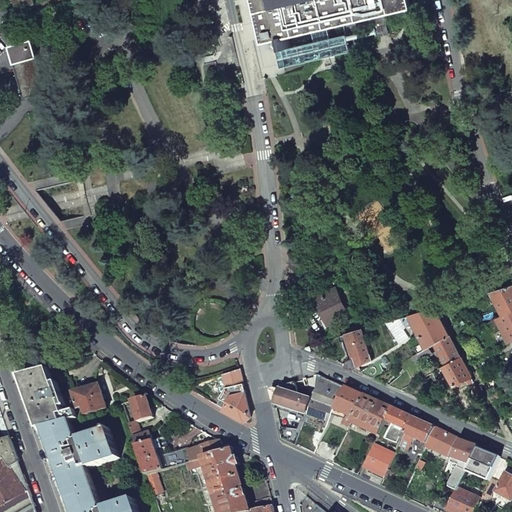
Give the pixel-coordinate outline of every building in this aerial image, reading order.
[(14,0),(17,10),(35,5),(33,0),(14,0)] [(257,0),(268,43),(283,39),(285,50),(286,51),(292,49),(292,48),(289,38),(314,32),(329,29),(351,24),(375,18),(376,23),(380,22),(386,21),(385,16),(412,10),(409,0),(257,0)] [(317,43),(332,39),(329,29),(314,32),(317,43)] [(317,43),(292,48),(292,49),(286,51),(285,50),(280,51),(284,68),(290,67),(324,58),(332,57),(351,52),(348,39),(348,36),(332,39),(317,43)] [(46,92),(32,40),(9,46),(22,98),(46,92)] [(511,284),(487,293),(493,305),(498,302),(505,315),(511,312),(511,284)] [(335,291),(318,299),(329,323),(347,315),(335,291)] [(412,316),(426,342),(417,347),(420,354),(429,349),(437,344),(450,336),(435,309),(412,316)] [(511,312),(505,315),(497,319),(509,343),(511,341),(511,312)] [(346,334),(354,358),(349,360),(348,364),(354,369),(374,360),(364,329),(346,334)] [(461,358),(450,336),(437,344),(449,365),(461,358)] [(326,341),(302,348),(319,355),(330,351),(326,341)] [(432,355),(429,349),(420,354),(413,358),(417,364),(432,355)] [(474,382),(461,358),(449,365),(446,366),(457,386),(469,380),(471,384),(474,382)] [(381,360),(360,372),(376,379),(390,371),(381,360)] [(226,406),(224,409),(246,421),(252,416),(242,378),(239,368),(224,373),(229,387),(223,396),(229,400),(226,406)] [(49,369),(23,378),(31,401),(41,431),(45,430),(72,420),(79,418),(76,411),(76,410),(65,414),(61,401),(62,401),(61,399),(58,391),(57,392),(49,369)] [(401,391),(414,384),(407,370),(389,385),(392,387),(401,391)] [(347,388),(318,374),(304,379),(306,387),(319,392),(319,391),(328,393),(322,403),(337,408),(347,388)] [(291,383),(284,385),(282,391),(297,395),(298,392),(294,382),(291,383)] [(100,385),(74,393),(80,409),(85,408),(88,416),(109,409),(100,385)] [(297,395),(282,391),(284,385),(270,389),(273,401),(274,404),(306,415),(311,400),(297,395)] [(354,391),(347,388),(337,408),(331,422),(330,423),(333,424),(334,422),(335,422),(340,412),(345,414),(342,423),(351,427),(353,423),(365,396),(354,391)] [(505,399),(501,390),(491,396),(496,404),(505,399)] [(220,403),(226,406),(229,400),(223,396),(220,403)] [(392,408),(365,396),(353,423),(380,435),(384,427),(387,421),(392,408)] [(148,397),(134,401),(134,405),(141,422),(155,418),(148,397)] [(322,403),(311,400),(306,415),(330,423),(331,422),(337,408),(322,403)] [(80,409),(76,411),(79,418),(88,416),(85,408),(80,409)] [(404,413),(392,408),(387,421),(392,423),(407,430),(413,418),(404,413)] [(430,425),(413,418),(407,430),(400,446),(409,451),(415,438),(429,444),(436,428),(430,425)] [(72,420),(45,430),(59,467),(70,499),(74,511),(139,511),(135,499),(107,509),(107,511),(104,511),(89,468),(92,467),(92,468),(121,458),(110,428),(107,429),(108,431),(82,440),(83,441),(79,442),(72,420)] [(136,420),(131,422),(138,445),(154,439),(151,432),(143,435),(139,424),(136,420)] [(392,423),(387,421),(384,427),(389,429),(392,423)] [(461,440),(436,428),(429,444),(428,446),(453,458),(461,440)] [(191,450),(189,450),(193,461),(200,459),(205,458),(233,449),(234,448),(228,445),(223,447),(221,441),(208,433),(211,444),(191,450)] [(154,439),(138,445),(149,475),(157,472),(165,470),(157,448),(162,447),(159,437),(154,439)] [(0,511),(38,511),(12,438),(0,442),(0,511)] [(475,445),(461,440),(453,458),(456,460),(453,467),(458,469),(449,487),(458,491),(460,489),(468,472),(479,448),(479,446),(475,445)] [(337,448),(322,441),(315,455),(327,460),(330,462),(337,448)] [(396,455),(375,445),(373,449),(365,467),(369,469),(386,477),(396,455)] [(190,447),(164,455),(169,469),(188,463),(193,461),(189,450),(191,450),(190,447)] [(488,452),(479,448),(468,472),(490,481),(501,457),(488,452)] [(205,458),(213,485),(241,476),(238,466),(241,465),(238,458),(236,459),(233,449),(205,458)] [(425,453),(421,451),(415,467),(418,468),(421,460),(425,453)] [(188,463),(190,468),(202,464),(200,459),(193,461),(188,463)] [(149,475),(156,495),(164,492),(157,472),(149,475)] [(511,476),(507,474),(497,493),(511,500),(511,476)] [(213,485),(221,511),(248,511),(252,511),(250,503),(241,476),(213,485)] [(475,511),(482,499),(460,489),(458,491),(453,503),(449,511),(475,511)] [(453,503),(438,496),(432,509),(437,511),(448,511),(449,511),(453,503)] [(250,503),(252,511),(274,507),(272,498),(250,503)]
